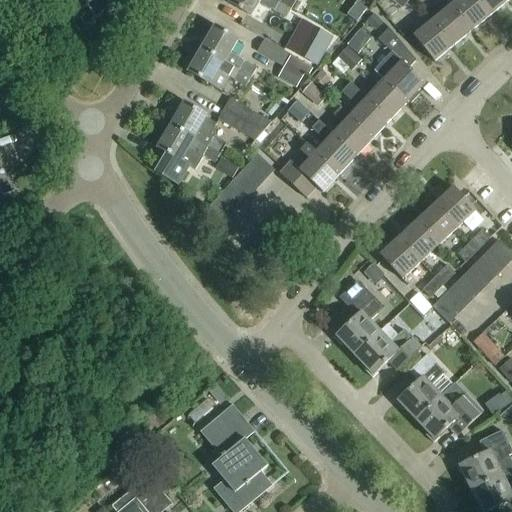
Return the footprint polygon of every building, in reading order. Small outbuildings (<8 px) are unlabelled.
[(87,0),(98,16),(109,8),(111,12),(127,2),(125,0),(87,0)] [(291,11),(273,0),(228,0),(230,1),(228,4),(251,18),(258,5),(270,11),(271,9),(287,18),(291,11)] [(273,0),(291,11),(297,1),(294,0),(273,0)] [(411,0),(396,0),(394,3),(403,11),(411,0)] [(477,0),(459,0),(451,7),(472,33),(492,18),(477,0)] [(477,0),(492,18),(511,2),(509,0),(477,0)] [(451,7),(432,23),(453,49),(472,33),(451,7)] [(374,17),(367,24),(376,32),(383,25),(374,17)] [(433,65),(453,49),(432,23),(412,38),(433,65)] [(199,50),(251,80),(256,70),(229,55),(238,41),(214,28),(212,31),(211,30),(199,50)] [(314,28),(298,56),(316,66),(332,37),(314,28)] [(419,96),(416,94),(424,85),(408,70),(415,62),(387,30),(376,42),(390,55),(373,73),(382,82),(383,81),(407,104),(408,102),(411,105),(419,96)] [(282,53),(264,43),(258,54),(276,64),(282,53)] [(337,57),(348,66),(357,56),(345,47),(337,57)] [(245,89),(251,80),(199,50),(187,70),(189,71),(188,73),(221,93),(229,79),(245,89)] [(289,68),(282,81),(296,89),(303,76),(289,68)] [(324,75),(316,82),(322,88),(330,81),(324,75)] [(383,81),(382,82),(366,99),(390,122),(407,104),(383,81)] [(357,108),(349,117),(373,140),(390,122),(366,99),(351,85),(342,94),(357,108)] [(318,111),(328,98),(320,91),(309,104),(318,111)] [(224,111),(263,134),(270,126),(230,102),(224,111)] [(180,106),(168,126),(219,156),(225,147),(198,131),(206,117),(183,104),(181,107),(180,106)] [(342,124),(332,134),(332,135),(356,158),(373,140),(349,117),(341,109),(333,117),(342,124)] [(254,144),(263,134),(224,111),(218,122),(254,144)] [(339,176),(356,158),(332,135),(332,134),(320,122),(312,130),(325,142),(315,153),(339,176)] [(167,156),(160,169),(181,182),(189,169),(194,172),(201,160),(202,158),(214,165),(219,156),(168,126),(156,146),(158,146),(156,149),(167,156)] [(308,160),(297,172),(288,164),(277,176),(305,200),(315,189),(321,194),(339,176),(315,153),(306,145),(299,152),(308,160)] [(256,156),(248,165),(265,181),(273,173),(256,156)] [(0,198),(13,193),(0,162),(0,198)] [(257,190),(265,181),(248,165),(240,174),(257,190)] [(249,198),(257,190),(240,174),(232,182),(249,198)] [(224,191),(241,207),(249,198),(232,182),(224,191)] [(434,207),(456,231),(475,214),(453,190),(434,207)] [(233,216),(241,207),(224,191),(216,200),(233,216)] [(225,224),(233,216),(216,200),(208,208),(225,224)] [(434,207),(416,224),(438,248),(456,231),(434,207)] [(217,233),(225,224),(208,208),(200,217),(217,233)] [(278,224),(295,240),(303,231),(286,215),(278,224)] [(295,240),(278,224),(270,232),(287,249),(295,240)] [(416,224),(397,241),(419,265),(438,248),(416,224)] [(287,249),(270,232),(261,241),(279,257),(287,249)] [(483,234),(471,246),(478,252),(490,241),(483,234)] [(279,257),(261,241),(253,250),(271,266),(279,257)] [(401,282),(419,265),(397,241),(379,258),(401,282)] [(489,253),(506,270),(511,263),(511,258),(497,244),(489,253)] [(478,252),(471,246),(459,257),(465,264),(478,252)] [(271,266),(253,250),(245,258),(263,274),(271,266)] [(489,253),(480,261),(497,278),(506,270),(489,253)] [(480,261),(472,269),(489,286),(497,278),(480,261)] [(364,274),(374,285),(383,276),(373,266),(364,274)] [(447,269),(435,281),(442,288),(454,276),(447,269)] [(472,269),(464,277),(481,294),(489,286),(472,269)] [(464,277),(456,286),(473,303),(481,294),(464,277)] [(442,288),(435,281),(424,292),(431,299),(442,288)] [(456,286),(448,294),(465,311),(473,303),(456,286)] [(366,292),(347,309),(356,319),(340,335),(339,334),(333,340),(352,360),(379,334),(369,324),(383,311),(366,292)] [(448,294),(440,302),(457,319),(465,311),(448,294)] [(448,327),(457,319),(440,302),(431,310),(448,327)] [(379,334),(352,360),(371,380),(377,375),(377,374),(393,358),(402,368),(421,350),(404,332),(397,338),(387,327),(379,334)] [(473,344),(494,368),(504,359),(483,335),(473,344)] [(413,424),(441,398),(431,388),(444,375),(428,357),(409,375),(418,384),(400,401),(400,400),(394,405),(413,424)] [(511,383),(511,360),(499,371),(511,384),(511,383)] [(455,386),(441,399),(441,398),(413,424),(433,445),(438,441),(437,440),(455,423),(464,432),(482,415),(455,386)] [(511,402),(507,395),(505,396),(501,399),(509,409),(511,407),(511,402)] [(241,511),(271,488),(243,454),(237,447),(254,434),(233,407),(200,434),(221,460),(212,468),(224,482),(212,492),(228,511),(241,511)] [(511,471),(511,465),(508,458),(511,456),(511,455),(502,433),(479,444),(484,456),(462,466),(462,465),(455,469),(467,493),(501,478),(501,477),(511,471)] [(501,478),(467,493),(476,511),(491,511),(508,504),(511,511),(511,474),(511,473),(501,478)] [(148,478),(122,500),(112,508),(115,511),(165,511),(172,507),(148,478)]
